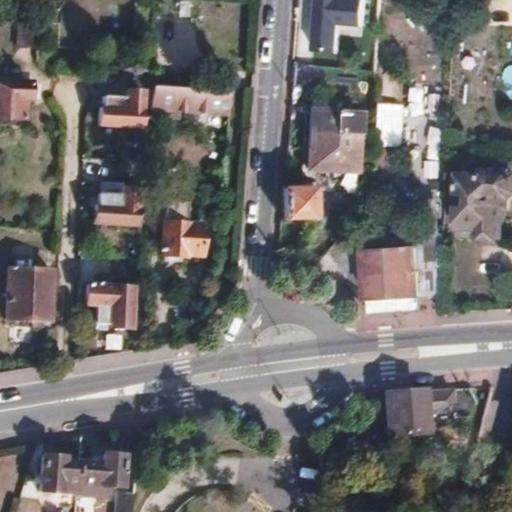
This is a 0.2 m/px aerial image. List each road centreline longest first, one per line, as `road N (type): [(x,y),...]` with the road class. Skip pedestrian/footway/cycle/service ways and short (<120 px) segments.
road 1 (unknown): [(105,43),(76,136),(70,399)]
road 2 (residential): [(276,0),(254,266),(266,317)]
road 3 (primary): [(511,331),(335,346)]
road 4 (primary): [(339,372),(511,357)]
road 5 (primary): [(233,359),(70,399)]
road 6 (primary): [(70,399),(236,385)]
road 7 (unclassified): [(236,385),(257,411),(294,419),(321,406),(339,372)]
